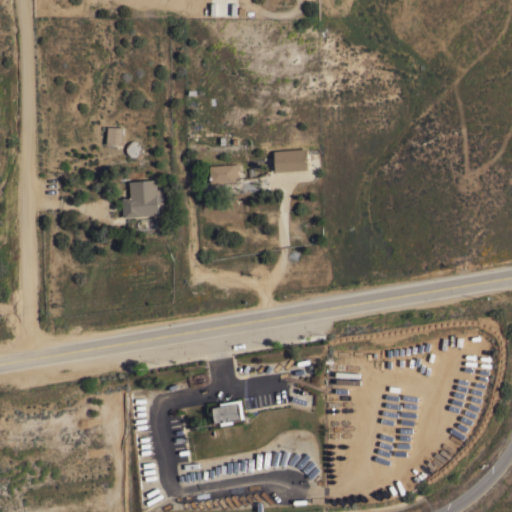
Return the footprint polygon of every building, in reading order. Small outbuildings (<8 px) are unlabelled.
[(228,0),(218,0),(212,0),(212,15),(229,15),(228,0)] [(107,126),(124,127),(122,144),(106,143),(107,126)] [(139,154),(138,154),(137,155),(134,156),(132,156),(130,155),(129,154),(128,153),(126,151),(125,148),(126,145),(126,144),(127,143),(128,142),(130,140),(131,140),(134,140),(137,140),(139,142),(141,144),(141,146),(141,149),(141,150),(141,151),(139,154)] [(306,147),(308,169),(274,171),(273,150),(306,147)] [(239,163),(239,169),(237,169),(238,180),(210,183),(208,165),(239,163)] [(122,216),(121,197),(129,197),(128,181),(155,178),(156,188),(161,188),(162,202),(157,203),(158,213),(122,216)] [(241,398),(244,417),(233,419),(233,422),(221,424),(220,421),(215,422),(212,407),(220,405),(220,402),(241,398)]
